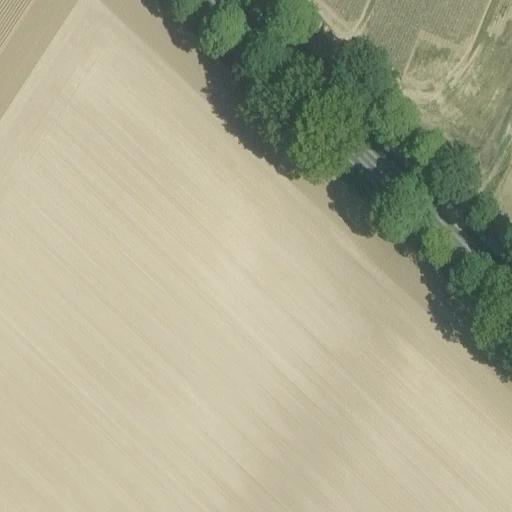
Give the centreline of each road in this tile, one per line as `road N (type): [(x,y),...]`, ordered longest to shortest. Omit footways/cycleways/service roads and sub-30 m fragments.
road 1 (secondary): [(511,299),(202,0)]
road 2 (track): [(438,226),(511,111)]
